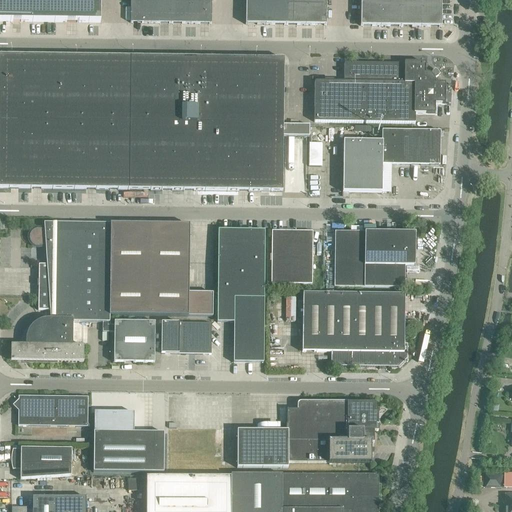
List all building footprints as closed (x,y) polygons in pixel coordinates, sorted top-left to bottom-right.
[(100,0),(0,0),(0,21),(100,23),(100,0)] [(130,0),(130,24),(211,25),(211,0),(130,0)] [(326,0),(245,0),(245,25),(326,26),(326,0)] [(441,28),(441,0),(360,0),(360,27),(441,28)] [(150,187),(150,191),(282,193),(284,60),(0,56),(0,188),(129,191),(129,187),(150,187)] [(314,83),(314,122),(314,123),(315,123),(413,124),(414,124),(415,123),(415,115),(435,115),(435,105),(445,105),(445,84),(435,84),(435,82),(434,81),(434,79),(433,78),(431,76),(430,75),(428,75),(427,74),(425,74),(425,64),(404,64),(345,63),(344,64),(344,65),(344,83),(315,82),(314,83)] [(382,142),(343,142),(342,193),(382,193),(382,165),(440,166),(440,132),(382,131),(382,142)] [(310,143),(309,166),(323,167),(323,143),(310,143)] [(109,316),(110,225),(44,224),(44,232),(41,230),(37,229),(34,230),(31,232),(29,236),(29,239),(29,243),(31,246),(34,248),(37,249),(41,249),(45,246),(46,266),(39,266),(38,281),(42,282),(42,287),(38,287),(38,289),(42,290),(42,295),(38,295),(38,311),(49,311),(50,319),(44,319),(40,321),(36,323),(32,326),(29,329),(27,333),(26,337),(25,342),(25,346),(11,346),(11,362),(25,362),(83,363),(84,347),(73,347),(73,344),(73,323),(102,323),(102,333),(114,333),(113,363),(154,364),(155,323),(114,323),(114,326),(108,326),(108,323),(109,323),(109,316)] [(189,226),(110,225),(109,316),(212,317),(213,294),(188,294),(189,226)] [(217,323),(234,323),(233,363),(263,364),(264,231),(218,231),(217,323)] [(271,285),(312,285),(312,232),(272,232),(271,285)] [(334,288),(404,289),(405,267),(415,267),(415,255),(415,248),(415,233),(335,232),(334,288)] [(404,345),(404,295),(303,294),(302,353),(331,353),(331,367),(379,368),(379,370),(380,370),(380,368),(386,368),(386,370),(386,368),(398,368),(407,359),(407,345),(404,345)] [(178,351),(178,355),(187,355),(189,353),(189,349),(192,349),(192,351),(196,355),(211,355),(211,324),(161,324),(161,354),(174,355),(176,353),(176,351),(178,351)] [(18,407),(18,427),(87,428),(88,398),(18,397),(18,401),(16,403),(16,407),(18,407)] [(297,405),(297,406),(297,411),(288,411),(288,410),(287,410),(287,425),(286,425),(286,431),(237,432),(237,469),(288,469),(288,463),(369,464),(369,463),(368,463),(368,444),(374,444),(374,432),(373,432),(373,426),(378,426),(378,413),(375,413),(375,404),(347,404),(303,404),(303,403),(302,403),(301,403),(300,402),(299,403),(298,403),(297,405)] [(93,473),(153,474),(163,474),(164,434),(108,433),(108,407),(94,407),(93,473)] [(11,461),(11,463),(11,465),(12,468),(12,470),(20,470),(20,480),(71,477),(71,450),(20,449),(20,450),(13,450),(12,452),(11,455),(11,457),(11,459),(11,461)] [(501,488),(506,488),(506,490),(511,489),(511,474),(506,474),(506,477),(489,476),(486,476),(486,488),(501,488)] [(377,511),(378,510),(376,510),(376,497),(378,497),(378,476),(231,476),(231,478),(146,478),(146,511),(377,511)] [(128,480),(128,492),(141,491),(140,479),(128,480)] [(85,511),(85,498),(32,498),(32,508),(12,508),(11,511),(85,511)]
